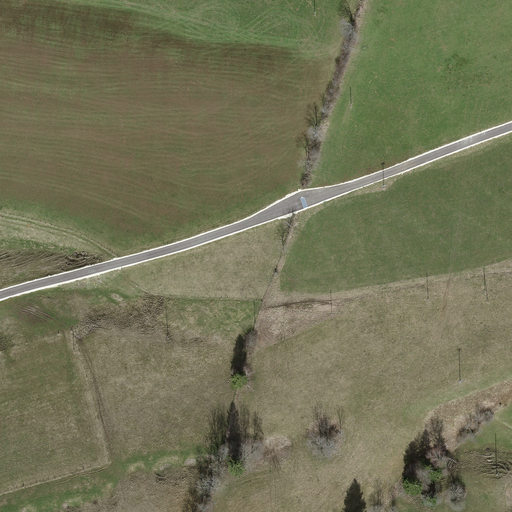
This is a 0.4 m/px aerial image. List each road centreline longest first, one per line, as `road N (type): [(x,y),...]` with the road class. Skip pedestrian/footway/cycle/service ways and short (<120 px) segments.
road 1 (track): [(511,126),(124,261)]
road 2 (track): [(124,261),(0,295)]
